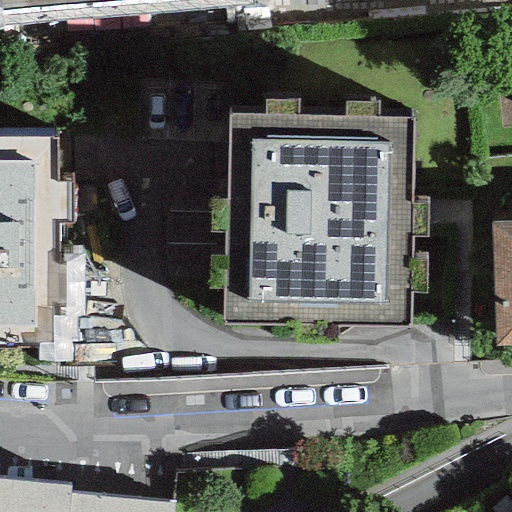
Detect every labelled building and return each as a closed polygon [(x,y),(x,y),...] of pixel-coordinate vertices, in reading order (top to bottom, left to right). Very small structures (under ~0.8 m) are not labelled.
[(0,0),(0,13),(176,0),(0,0)] [(412,120),(229,115),(225,324),(407,327),(412,120)] [(51,137),(0,137),(0,345),(52,345),(51,137)] [(511,223),(490,224),(495,345),(511,344),(511,223)] [(173,511),(175,502),(70,493),(72,486),(0,479),(0,511),(173,511)]
